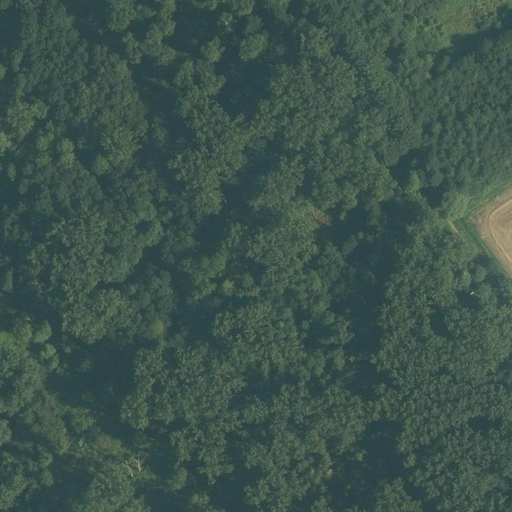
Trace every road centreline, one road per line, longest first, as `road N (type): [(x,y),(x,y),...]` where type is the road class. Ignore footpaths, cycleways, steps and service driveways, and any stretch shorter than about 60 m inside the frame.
road 1 (track): [(453,461),(190,133)]
road 2 (track): [(511,313),(311,19)]
road 3 (track): [(190,133),(83,0)]
road 4 (track): [(311,19),(262,56),(258,75),(190,133)]
